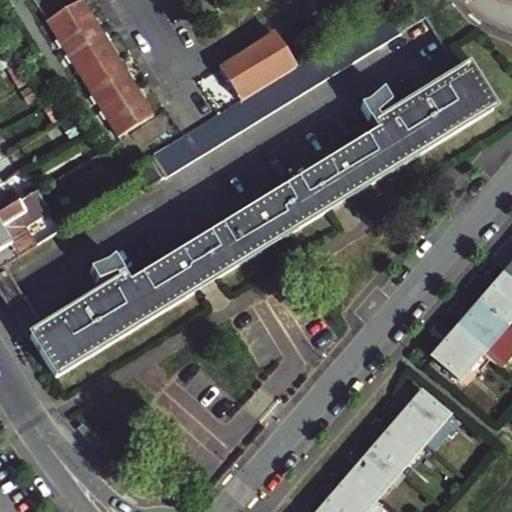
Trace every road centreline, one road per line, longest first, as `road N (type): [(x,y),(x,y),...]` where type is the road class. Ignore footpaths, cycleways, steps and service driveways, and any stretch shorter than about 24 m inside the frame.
road 1 (residential): [(511,176),(222,511)]
road 2 (residential): [(305,0),(182,76),(134,0)]
